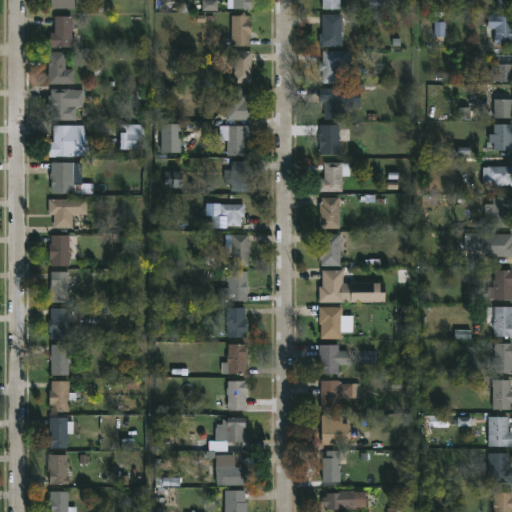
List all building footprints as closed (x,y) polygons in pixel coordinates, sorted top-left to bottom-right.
[(77,0),(77,9),(53,9),(53,0),(77,0)] [(218,11),(218,0),(203,0),(201,0),(202,11),(218,11)] [(254,0),(254,10),(229,9),(229,0),(254,0)] [(342,0),(342,10),(324,10),(324,0),(342,0)] [(367,0),(367,8),(388,9),(387,0),(367,0)] [(511,0),(511,9),(501,9),(501,0),(511,0)] [(344,47),(321,48),(321,34),(324,34),(324,16),(344,15),(344,47)] [(498,15),(498,17),(511,17),(511,45),(496,45),(496,29),(490,30),(490,15),(498,15)] [(254,24),(253,37),(251,37),(251,46),(225,45),(225,36),(233,37),(233,16),(252,17),(252,24),(254,24)] [(74,48),(51,48),(51,37),(56,37),(57,17),(74,18),(74,48)] [(434,38),(445,38),(445,23),(434,23),(434,38)] [(67,51),(68,69),(76,69),(76,84),(50,85),(49,52),(67,51)] [(253,52),(254,84),(236,84),(236,67),(231,67),(231,56),(235,56),(235,52),(253,52)] [(342,65),(342,75),(348,75),(348,84),(325,84),(325,71),(321,71),(321,63),(325,63),(325,52),(351,52),(351,65),(342,65)] [(511,55),(511,80),(493,80),(493,65),(500,65),(501,55),(511,55)] [(244,88),(244,94),(247,94),(247,102),(253,102),(253,120),(227,121),(227,113),(219,113),(219,98),(226,98),(226,88),(244,88)] [(359,93),(358,104),(348,103),(347,120),(327,119),(327,102),(321,102),(322,88),(348,89),(348,93),(359,93)] [(77,89),(78,121),(54,122),(53,111),(50,111),(50,96),(52,96),(52,90),(77,89)] [(511,98),(511,117),(496,117),(496,98),(511,98)] [(470,108),(457,108),(457,120),(470,119),(470,108)] [(145,149),(121,149),(122,124),(145,124),(145,149)] [(511,124),(511,150),(490,150),(490,133),(496,133),(496,124),(511,124)] [(183,154),(163,154),(163,125),(183,125),(183,154)] [(253,125),(253,137),(248,136),(248,155),(229,154),(229,140),(220,140),(220,126),(241,127),(241,125),(253,125)] [(86,126),(86,136),(93,136),(93,152),(85,152),(85,156),(51,156),(51,141),(55,141),(55,126),(86,126)] [(341,126),(341,153),(323,153),(323,147),(321,147),(322,126),(341,126)] [(252,161),(252,163),(266,163),(266,171),(253,171),(253,191),(233,191),(233,184),(226,184),(226,169),(233,169),(233,161),(252,161)] [(74,162),(74,174),(81,174),(83,190),(75,190),(75,192),(53,192),(53,178),(51,178),(52,162),(74,162)] [(344,162),(352,162),(352,175),(344,176),(345,191),(321,191),(320,178),(326,178),(325,162),(344,162)] [(511,185),(496,185),(496,181),(485,181),(485,166),(511,166),(511,185)] [(181,171),(164,172),(164,188),(182,188),(181,171)] [(341,228),(322,228),(321,204),(324,204),(324,197),(341,197),(341,228)] [(511,227),(486,227),(486,204),(494,204),(494,197),(511,197),(511,227)] [(73,214),(73,227),(55,227),(55,214),(50,214),(50,198),(88,198),(88,214),(73,214)] [(246,216),(243,216),(243,226),(227,226),(227,216),(221,216),(221,204),(246,204),(246,216)] [(486,232),(486,234),(511,233),(511,256),(485,257),(485,250),(467,250),(467,233),(486,232)] [(342,233),(342,265),(323,265),(323,259),(321,259),(321,247),(323,247),(323,233),(342,233)] [(70,234),(71,265),(52,266),(52,259),(50,259),(50,243),(52,243),(52,235),(70,234)] [(250,264),(233,264),(233,234),(250,234),(250,264)] [(345,270),(345,283),(387,283),(387,302),(321,302),(321,286),(324,286),(324,270),(345,270)] [(511,270),(511,298),(488,298),(488,287),(495,287),(496,270),(511,270)] [(70,302),(52,302),(52,271),(70,271),(70,302)] [(249,275),(248,301),(230,301),(231,289),(227,289),(227,281),(231,281),(231,278),(227,278),(227,271),(246,271),(246,275),(249,275)] [(344,307),(344,315),(355,315),(355,333),(344,332),(344,339),(323,338),(323,324),(321,324),(321,306),(344,307)] [(511,306),(511,336),(496,336),(494,322),(486,322),(486,306),(511,306)] [(247,308),(247,318),(248,318),(247,337),(227,337),(228,307),(247,308)] [(70,308),(70,338),(52,338),(52,332),(50,332),(52,308),(70,308)] [(70,345),(70,349),(77,349),(77,364),(71,364),(70,375),(52,375),(53,360),(51,360),(51,355),(52,355),(53,344),(70,345)] [(248,344),(248,374),(230,374),(230,363),(228,363),(228,355),(230,355),(230,344),(248,344)] [(511,344),(511,373),(497,373),(497,366),(494,366),(494,359),(496,359),(496,344),(511,344)] [(340,345),(340,353),(346,352),(347,362),(341,363),(341,373),(321,374),(320,346),(340,345)] [(376,365),(376,352),(363,351),(362,365),(376,365)] [(248,380),(248,410),(229,410),(229,395),(227,395),(229,380),(248,380)] [(342,380),(342,383),(355,383),(355,398),(344,398),(344,411),(322,411),(322,380),(342,380)] [(511,380),(511,408),(494,409),(494,380),(511,380)] [(71,381),(71,412),(53,412),(53,406),(51,406),(51,390),(53,390),(53,381),(71,381)] [(344,415),(344,423),(352,423),(352,445),(324,445),(324,415),(344,415)] [(447,415),(428,416),(429,428),(448,427),(447,415)] [(510,416),(510,432),(511,432),(511,446),(490,446),(490,416),(510,416)] [(228,451),(210,450),(210,441),(217,441),(217,427),(224,428),(224,417),(249,417),(249,428),(245,428),(245,442),(228,442),(228,451)] [(471,417),(457,417),(457,426),(471,426),(471,417)] [(69,418),(69,421),(75,421),(75,433),(69,433),(69,448),(51,447),(51,435),(49,435),(49,429),(51,429),(51,418),(69,418)] [(342,482),(324,482),(324,458),(328,458),(328,451),(343,451),(342,482)] [(511,482),(491,483),(490,453),(510,452),(511,482)] [(237,454),(237,467),(246,467),(247,485),(216,485),(216,468),(218,468),(218,454),(237,454)] [(68,455),(68,485),(52,484),(52,470),(49,470),(49,458),(51,458),(51,455),(68,455)] [(247,490),(246,502),(248,502),(248,511),(214,511),(214,493),(228,493),(228,490),(247,490)] [(356,490),(368,491),(369,507),(329,510),(329,506),(324,506),(324,497),(328,497),(328,493),(340,493),(340,491),(356,490)] [(511,511),(496,511),(496,490),(511,490),(511,511)] [(69,492),(69,507),(77,507),(77,511),(50,511),(50,492),(69,492)]
